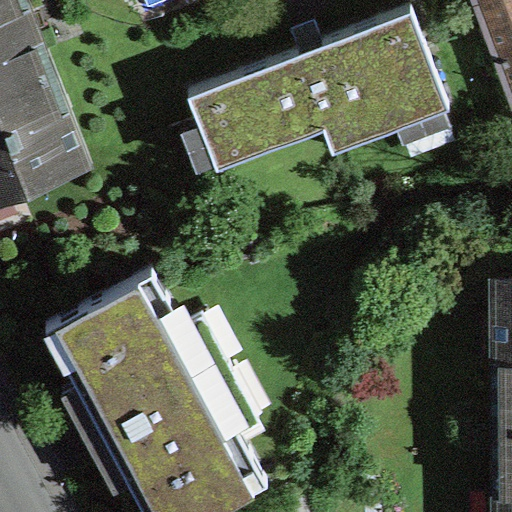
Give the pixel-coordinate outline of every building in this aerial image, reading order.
[(0,0),(0,187),(82,157),(29,18),(22,0),(0,0)] [(324,120),(333,144),(449,100),(410,0),(409,0),(302,41),(188,84),(217,160),(324,120)] [(511,0),(476,0),(511,96),(511,0)] [(152,260),(46,317),(102,422),(150,511),(198,511),(267,475),(152,260)] [(511,511),(511,268),(499,269),(499,307),(509,307),(510,352),(499,352),(500,391),(500,485),(511,485),(510,511),(511,511)]
